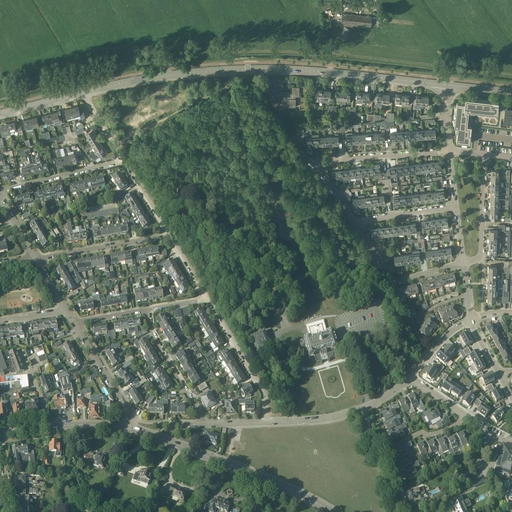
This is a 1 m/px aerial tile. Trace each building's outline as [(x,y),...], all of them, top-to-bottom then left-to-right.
[(334,5),(332,0),(324,0),(320,2),(323,9),(334,5)] [(341,24),(347,24),(350,25),(371,27),(372,16),(342,13),(341,24)] [(350,25),(347,24),(346,27),(345,26),(340,37),(346,40),(351,30),(349,28),(350,25)] [(270,87),(270,100),(276,110),(285,110),(285,107),(287,107),(287,106),(295,107),(295,99),(296,99),(295,99),(295,97),(299,97),(299,87),(292,87),(292,93),(283,93),(283,85),(274,84),(274,87),(270,87)] [(323,102),(324,90),(318,90),(318,92),(314,92),(314,98),(320,98),(320,102),(323,102)] [(331,91),(324,90),(323,102),(326,102),(326,99),(330,99),(330,96),(331,96),(332,91),(331,91)] [(362,104),(364,93),(357,92),(356,92),(356,97),(357,97),(356,103),(362,104)] [(362,104),(365,105),(365,101),(369,102),(370,102),(371,94),(370,94),(370,93),(364,93),(362,104)] [(402,95),(402,103),(401,106),(404,107),(404,103),(408,104),(409,104),(410,96),(409,96),(402,95)] [(421,104),(422,96),(416,95),(415,99),(414,99),(413,108),(421,109),(421,107),(421,104)] [(421,104),(421,107),(423,108),(424,105),(428,105),(431,105),(431,100),(428,100),(428,97),(422,96),(421,104)] [(457,102),(454,126),(458,127),(456,141),(469,143),(470,135),(468,134),(469,127),(465,127),(467,112),(466,112),(466,109),(497,113),(498,104),(491,103),(491,102),(465,99),(465,103),(457,102)] [(74,106),(72,107),(74,116),(80,115),(81,116),(82,117),(85,116),(85,118),(86,118),(83,108),(79,109),(78,106),(74,107),(74,106)] [(65,109),(67,118),(74,116),(72,107),(69,108),(70,108),(66,109),(65,109)] [(511,108),(505,107),(503,120),(511,121),(511,108)] [(53,112),(51,112),(53,121),(54,125),(62,123),(61,118),(59,119),(57,111),(57,112),(53,113),(53,112)] [(53,121),(51,112),(49,113),(49,114),(45,115),(45,114),(44,114),(47,124),(47,123),(53,121)] [(30,118),(32,127),(34,126),(35,127),(35,128),(38,127),(39,126),(37,116),(36,116),(36,117),(33,118),(32,117),(30,118)] [(33,130),(32,127),(30,118),(28,118),(28,119),(24,120),(26,129),(27,130),(28,131),(33,130)] [(8,124),(11,135),(15,134),(14,130),(18,129),(19,135),(23,134),(21,124),(18,125),(18,124),(15,125),(15,122),(8,124)] [(11,135),(8,124),(1,125),(1,126),(0,126),(0,128),(2,137),(11,135)] [(87,140),(89,139),(96,135),(93,129),(90,131),(88,129),(84,131),(85,134),(86,134),(87,136),(85,137),(87,140)] [(89,139),(92,145),(100,141),(96,135),(89,139)] [(92,145),(96,151),(103,146),(100,141),(92,145)] [(107,153),(103,146),(96,151),(88,155),(92,161),(95,160),(94,158),(100,154),(101,156),(107,153)] [(64,165),(62,157),(62,154),(61,151),(61,150),(61,149),(60,148),(57,149),(57,151),(56,151),(58,158),(56,158),(58,167),(64,165)] [(69,155),(71,163),(77,162),(79,161),(78,157),(76,157),(75,154),(74,154),(73,151),(70,152),(68,152),(69,155)] [(69,155),(62,157),(64,165),(71,163),(69,155)] [(24,175),(30,173),(27,160),(26,156),(22,157),(23,162),(24,161),(25,165),(25,164),(25,165),(20,167),(21,172),(23,172),(24,175)] [(34,163),(35,165),(36,172),(43,170),(40,162),(39,156),(37,157),(37,158),(36,158),(37,162),(34,163)] [(27,160),(30,173),(36,172),(35,165),(34,163),(34,162),(30,163),(30,160),(29,160),(27,160)] [(43,161),(40,162),(43,170),(45,170),(46,170),(48,170),(48,169),(49,169),(48,166),(50,166),(49,162),(48,162),(48,161),(47,160),(46,161),(43,161)] [(8,172),(6,165),(4,166),(4,169),(5,173),(2,173),(3,180),(10,179),(8,172)] [(9,165),(6,165),(8,172),(10,179),(11,179),(11,178),(12,178),(13,178),(15,178),(15,177),(16,177),(15,175),(18,174),(16,168),(10,169),(10,168),(9,165)] [(111,176),(115,182),(114,183),(116,185),(124,180),(120,174),(117,176),(116,174),(111,176)] [(103,178),(96,179),(98,188),(105,186),(103,178)] [(96,179),(90,181),(92,189),(98,188),(96,179)] [(128,186),(124,180),(116,185),(117,188),(118,187),(120,191),(121,192),(128,188),(127,187),(128,186)] [(90,181),(84,183),(86,191),(92,189),(90,181)] [(84,183),(77,184),(79,193),(86,191),(84,183)] [(73,194),(76,193),(77,196),(78,196),(79,203),(82,202),(81,199),(80,195),(79,193),(77,184),(71,186),(73,194)] [(56,189),(58,198),(65,196),(64,190),(63,190),(62,187),(56,189)] [(50,190),(51,197),(54,196),(55,200),(58,199),(58,198),(56,189),(50,190)] [(51,197),(50,190),(43,192),(45,201),(46,204),(52,202),(51,197)] [(45,201),(43,192),(40,193),(40,191),(38,192),(38,193),(37,193),(37,194),(34,195),(35,198),(36,202),(39,202),(45,201)] [(29,195),(23,197),(25,206),(31,204),(31,202),(29,195)] [(126,199),(130,205),(136,201),(137,200),(135,197),(134,197),(133,195),(126,199)] [(25,206),(23,197),(16,198),(18,205),(19,208),(25,206)] [(133,211),(140,207),(136,201),(130,205),(133,211)] [(140,207),(133,211),(137,217),(143,212),(144,211),(142,209),(140,207)] [(498,211),(490,211),(490,217),(491,217),(491,220),(498,220),(498,214),(500,215),(500,211),(498,211)] [(140,222),(147,218),(148,217),(146,215),(145,215),(143,212),(137,217),(140,222)] [(151,224),(147,218),(140,222),(144,228),(151,224)] [(33,231),(39,227),(36,223),(38,222),(36,219),(31,222),(33,224),(30,225),(33,231)] [(127,225),(120,226),(122,234),(128,233),(128,229),(131,228),(130,222),(127,223),(127,225)] [(68,243),(74,242),(73,235),(72,231),(71,223),(67,224),(68,233),(69,233),(69,236),(67,236),(67,235),(64,236),(65,241),(68,240),(68,243)] [(99,238),(101,237),(100,230),(99,226),(93,228),(93,229),(90,229),(91,235),(94,235),(95,239),(96,239),(98,239),(99,238)] [(120,226),(113,227),(115,235),(122,234),(120,226)] [(37,236),(42,233),(39,227),(33,231),(37,236)] [(81,227),(78,228),(79,234),(81,241),(87,240),(87,236),(89,236),(88,230),(82,231),(81,227)] [(113,227),(107,228),(108,236),(115,235),(113,227)] [(76,231),(72,231),(73,235),(74,242),(81,241),(79,234),(78,228),(75,228),(76,231)] [(108,236),(107,228),(100,230),(101,237),(108,236)] [(37,236),(40,242),(46,239),(44,236),(45,235),(43,233),(42,233),(37,236)] [(54,241),(57,239),(54,234),(50,236),(46,239),(40,242),(43,248),(49,244),(48,241),(52,239),(54,241)] [(158,248),(151,249),(153,257),(163,255),(163,257),(167,256),(166,250),(158,251),(158,248)] [(489,248),(489,254),(491,254),(491,258),(496,258),(497,254),(499,254),(499,248),(497,248),(489,248)] [(146,258),(153,257),(151,249),(145,250),(146,258)] [(146,261),(146,259),(146,258),(145,250),(138,251),(138,256),(136,256),(137,263),(146,261)] [(131,253),(124,254),(125,262),(126,265),(133,264),(131,253)] [(119,263),(117,255),(110,256),(112,265),(119,263)] [(97,259),(98,267),(99,270),(106,268),(104,257),(97,259)] [(90,260),(92,268),(98,267),(97,259),(90,260)] [(85,269),(92,268),(90,260),(83,261),(85,269)] [(165,265),(168,271),(176,266),(172,260),(166,264),(165,261),(158,265),(160,268),(165,265)] [(78,271),(85,269),(83,261),(77,262),(78,271)] [(168,271),(172,277),(180,272),(176,266),(168,271)] [(60,276),(66,272),(63,267),(57,270),(60,276)] [(63,281),(70,277),(69,275),(71,272),(70,270),(66,272),(60,276),(63,281)] [(172,277),(175,282),(183,278),(180,272),(172,277)] [(446,277),(448,285),(455,283),(454,279),(455,277),(454,275),(453,274),(451,274),(450,276),(449,276),(446,277)] [(72,283),(73,282),(70,277),(63,281),(66,286),(72,283)] [(446,277),(440,279),(442,287),(448,285),(446,277)] [(175,282),(179,288),(187,283),(183,278),(175,282)] [(440,279),(433,281),(436,290),(436,289),(442,287),(440,279)] [(77,288),(76,285),(79,283),(77,280),(73,282),(72,283),(66,286),(70,292),(77,288)] [(427,283),(426,283),(429,291),(429,292),(436,290),(433,281),(430,282),(429,281),(427,282),(427,283)] [(190,289),(187,283),(179,288),(176,290),(178,293),(181,291),(182,294),(190,289)] [(423,293),(429,291),(426,283),(420,285),(423,293)] [(409,288),(411,297),(418,295),(415,286),(409,288)] [(148,291),(150,300),(157,299),(155,290),(155,288),(148,289),(148,291)] [(405,299),(411,297),(409,288),(402,290),(405,299)] [(141,291),(142,292),(143,301),(150,300),(148,291),(148,289),(141,291)] [(155,290),(157,299),(163,297),(162,289),(155,290)] [(405,299),(402,290),(396,292),(398,301),(405,299)] [(136,302),(143,301),(142,292),(135,294),(136,302)] [(99,295),(95,296),(96,297),(96,302),(100,302),(101,302),(102,308),(108,307),(107,300),(104,301),(104,297),(102,296),(99,296),(99,295)] [(81,312),(88,311),(86,304),(83,304),(83,301),(78,302),(78,306),(80,305),(81,312)] [(446,310),(448,314),(455,311),(453,306),(447,308),(447,309),(446,310)] [(198,320),(206,315),(202,309),(194,314),(198,320)] [(441,317),(448,314),(446,310),(445,310),(444,309),(438,312),(441,317)] [(455,311),(448,314),(450,319),(451,318),(451,320),(458,317),(455,311)] [(450,319),(448,314),(441,317),(443,323),(449,320),(449,319),(450,319)] [(160,326),(168,321),(164,315),(156,320),(160,326)] [(201,325),(209,321),(206,315),(198,320),(201,325)] [(410,317),(410,316),(404,319),(408,325),(412,322),(410,318),(410,317)] [(424,326),(428,329),(433,323),(428,319),(424,324),(425,325),(424,326)] [(128,328),(128,329),(129,335),(131,335),(131,333),(135,332),(135,329),(134,329),(133,321),(127,322),(128,328)] [(163,332),(171,327),(168,321),(160,326),(163,332)] [(205,331),(213,326),(209,321),(201,325),(205,331)] [(331,349),(337,348),(332,332),(327,333),(323,322),(306,327),(310,338),(304,340),(300,341),(301,347),(305,346),(308,356),(314,354),(314,353),(319,352),(320,355),(327,353),(326,350),(331,348),(331,349)] [(433,323),(428,329),(431,332),(432,331),(433,332),(437,327),(433,323)] [(38,331),(39,331),(37,324),(31,325),(31,329),(29,329),(30,334),(39,333),(38,331)] [(489,334),(495,330),(492,325),(489,326),(488,325),(485,326),(486,328),(489,334)] [(15,327),(17,336),(19,336),(20,337),(24,336),(24,332),(22,332),(21,326),(15,327)] [(101,335),(100,326),(93,327),(93,328),(91,329),(94,334),(99,333),(99,335),(101,335)] [(205,331),(206,333),(205,335),(207,338),(208,337),(216,332),(213,326),(205,331)] [(422,335),(428,329),(424,326),(423,327),(422,326),(418,331),(422,335)] [(166,337),(174,333),(171,327),(163,332),(166,337)] [(431,332),(428,329),(422,335),(427,339),(431,334),(430,333),(431,332)] [(264,333),(263,333),(262,330),(253,334),(254,337),(252,338),(255,347),(258,353),(270,348),(264,333)] [(498,336),(495,330),(489,334),(492,339),(498,336)] [(212,343),(220,338),(216,332),(208,337),(212,343)] [(170,343),(178,339),(174,333),(166,337),(170,343)] [(464,334),(459,337),(465,347),(471,343),(470,341),(471,340),(468,334),(464,336),(464,334)] [(495,345),(501,341),(504,340),(503,337),(500,339),(498,336),(492,339),(495,345)] [(220,338),(212,343),(216,349),(223,344),(220,338)] [(142,350),(150,346),(146,339),(142,342),(140,339),(134,343),(137,348),(140,346),(142,350)] [(181,345),(178,339),(170,343),(173,349),(181,345)] [(504,346),(501,341),(495,345),(498,350),(504,346)] [(67,352),(73,349),(69,343),(63,346),(67,352)] [(142,350),(145,356),(153,351),(150,346),(142,350)] [(260,359),(258,353),(255,347),(254,348),(254,346),(250,348),(256,361),(260,359)] [(507,352),(504,346),(498,350),(501,355),(507,352)] [(446,349),(442,353),(448,358),(448,359),(454,352),(449,347),(447,350),(446,349)] [(70,358),(76,354),(77,353),(75,350),(74,351),(73,349),(67,352),(70,358)] [(106,354),(110,360),(119,355),(115,349),(106,354)] [(16,374),(24,371),(17,351),(9,354),(8,352),(1,353),(0,353),(0,375),(4,375),(4,372),(8,371),(10,373),(10,374),(16,373),(16,374)] [(153,351),(145,356),(144,357),(147,363),(149,362),(157,357),(153,351)] [(220,363),(223,361),(231,357),(228,351),(217,357),(220,363)] [(179,362),(187,358),(184,352),(176,356),(179,362)] [(439,354),(437,357),(439,359),(439,360),(444,364),(449,359),(448,359),(448,358),(442,353),(441,352),(441,353),(440,352),(439,354)] [(478,352),(469,357),(473,364),(481,360),(482,360),(481,358),(481,359),(480,358),(481,357),(480,357),(481,357),(479,353),(478,353),(478,352)] [(510,357),(507,352),(501,355),(504,360),(503,360),(505,363),(511,360),(510,358),(510,357)] [(79,360),(76,354),(70,358),(68,359),(69,362),(72,361),(73,363),(76,362),(77,365),(82,362),(80,359),(79,360)] [(47,361),(45,355),(38,357),(40,363),(47,361)] [(120,357),(119,355),(110,360),(114,367),(120,363),(117,359),(120,357)] [(160,363),(157,357),(149,362),(147,363),(150,369),(160,363)] [(223,361),(227,367),(235,362),(231,357),(223,361)] [(191,364),(187,358),(179,362),(183,368),(191,364)] [(481,360),(473,364),(478,372),(484,369),(483,366),(484,366),(484,365),(482,361),(481,361),(481,360)] [(227,371),(228,370),(230,373),(238,368),(235,362),(227,367),(225,368),(227,371)] [(194,369),(191,364),(183,368),(186,374),(194,369)] [(145,376),(147,379),(152,376),(152,375),(153,375),(154,377),(156,376),(158,379),(166,375),(162,369),(159,371),(158,369),(159,369),(158,368),(145,376)] [(234,379),(242,374),(238,368),(230,373),(234,379)] [(427,370),(423,376),(427,378),(426,379),(430,381),(431,380),(436,372),(430,368),(429,371),(427,370)] [(121,380),(127,376),(130,375),(126,369),(124,370),(118,374),(121,380)] [(198,375),(194,369),(186,374),(190,380),(198,375)] [(127,376),(121,380),(125,386),(132,382),(134,381),(131,374),(130,375),(127,376)] [(198,375),(190,380),(193,386),(201,381),(201,382),(204,380),(201,374),(198,375)] [(245,380),(242,374),(234,379),(237,385),(245,380)] [(157,384),(160,382),(161,385),(169,381),(166,375),(158,379),(156,381),(157,384)] [(490,375),(481,380),(482,381),(485,386),(491,383),(491,381),(493,380),(492,377),(491,375),(490,375)] [(12,377),(14,389),(28,388),(28,386),(29,386),(29,381),(28,382),(28,381),(27,376),(12,377)] [(50,376),(47,377),(40,380),(45,394),(55,390),(57,389),(56,384),(54,385),(50,376)] [(69,376),(59,379),(63,391),(72,389),(69,376)] [(0,390),(14,389),(12,377),(0,378),(0,390)] [(166,395),(166,390),(173,387),(169,381),(161,385),(159,387),(160,389),(160,391),(156,391),(156,394),(163,394),(166,395)] [(448,381),(442,389),(443,389),(442,390),(446,392),(447,392),(448,393),(449,394),(450,393),(455,386),(448,381)] [(246,397),(247,398),(248,397),(249,397),(250,397),(251,396),(250,394),(253,393),(249,386),(246,387),(245,385),(238,389),(238,393),(241,391),(245,397),(246,397)] [(455,386),(450,393),(451,393),(451,394),(454,396),(455,396),(456,395),(458,396),(462,391),(455,386)] [(129,393),(133,399),(139,396),(142,394),(138,388),(136,389),(135,390),(133,391),(129,393)] [(498,390),(491,394),(496,402),(503,398),(500,392),(499,393),(498,390)] [(203,405),(212,399),(210,396),(212,395),(211,392),(209,393),(200,398),(202,401),(201,401),(203,405)] [(468,394),(463,403),(463,404),(465,405),(468,406),(469,404),(470,404),(475,398),(468,394)] [(408,397),(410,403),(413,409),(418,406),(420,410),(424,408),(420,399),(416,401),(413,395),(408,397)] [(90,419),(96,419),(95,405),(99,405),(101,405),(101,396),(90,396),(90,404),(90,419)] [(107,412),(114,412),(114,403),(110,403),(109,401),(107,402),(105,396),(102,398),(105,404),(107,403),(107,412)] [(139,396),(133,399),(136,406),(143,402),(139,396)] [(214,403),(212,399),(203,405),(204,405),(206,408),(205,408),(207,411),(211,409),(210,408),(215,406),(217,409),(223,405),(221,402),(218,404),(216,402),(214,403)] [(415,412),(413,409),(410,403),(407,405),(404,399),(398,402),(404,413),(409,411),(411,414),(415,412)] [(227,414),(236,413),(236,403),(234,403),(234,400),(226,400),(226,404),(226,413),(227,414)] [(254,403),(251,403),(251,400),(239,401),(239,405),(245,404),(245,412),(247,412),(247,413),(251,413),(251,411),(254,411),(254,403)] [(21,407),(20,407),(20,406),(16,406),(15,402),(11,404),(12,408),(13,408),(14,414),(17,414),(18,415),(19,415),(20,414),(20,409),(21,409),(21,407)] [(156,407),(156,414),(164,414),(164,409),(168,409),(168,402),(163,402),(163,403),(156,403),(156,407)] [(7,410),(10,410),(7,403),(1,404),(1,406),(0,406),(0,417),(2,417),(2,416),(4,416),(4,417),(7,416),(8,416),(7,410)] [(390,419),(396,416),(394,411),(399,408),(397,404),(388,408),(390,412),(382,416),(385,421),(390,419)] [(482,406),(478,412),(480,413),(479,415),(485,418),(489,411),(482,406)] [(428,422),(430,421),(439,417),(440,417),(437,411),(431,414),(430,410),(420,415),(422,418),(426,417),(428,422)] [(499,411),(492,418),(496,422),(498,420),(499,421),(502,419),(504,417),(504,416),(499,411)] [(388,431),(394,429),(399,426),(397,421),(400,419),(399,415),(396,416),(390,419),(391,423),(385,426),(388,431)] [(441,421),(439,417),(430,421),(432,425),(436,423),(438,429),(450,424),(447,418),(441,421)] [(399,426),(394,429),(396,433),(390,435),(392,441),(404,436),(401,430),(406,428),(405,425),(407,424),(407,422),(404,424),(404,423),(399,426)] [(211,444),(213,435),(207,434),(208,432),(205,432),(203,438),(206,439),(205,442),(211,444)] [(457,435),(457,436),(463,448),(468,445),(469,448),(473,446),(472,443),(475,442),(472,436),(465,439),(462,433),(457,435)] [(219,437),(213,435),(211,444),(217,445),(219,437)] [(464,451),(463,448),(457,436),(453,438),(453,437),(448,440),(450,444),(453,451),(458,449),(460,453),(464,451)] [(454,453),(453,451),(450,444),(446,446),(443,439),(437,442),(439,446),(443,453),(448,451),(450,455),(454,453)] [(60,457),(60,455),(61,453),(61,449),(60,448),(60,444),(57,444),(57,443),(56,443),(56,441),(53,440),(53,442),(52,442),(52,444),(50,444),(50,449),(48,449),(47,452),(49,452),(55,452),(55,457),(60,457)] [(444,455),(443,453),(439,446),(435,448),(432,441),(427,444),(429,448),(432,455),(437,453),(439,457),(441,457),(444,455)] [(398,459),(402,457),(409,454),(407,449),(412,446),(410,442),(402,446),(402,445),(398,447),(398,448),(393,450),(397,449),(399,452),(395,454),(398,459)] [(433,457),(432,455),(429,448),(425,450),(422,443),(416,446),(422,457),(427,455),(429,459),(433,457)] [(511,445),(508,444),(507,445),(503,444),(502,448),(501,448),(499,453),(501,453),(498,462),(497,462),(494,469),(496,469),(495,472),(497,472),(497,474),(504,476),(504,474),(510,476),(511,468),(511,484),(510,485),(506,499),(510,506),(511,506),(511,445)] [(18,447),(19,456),(20,459),(22,459),(23,464),(26,464),(26,465),(29,465),(29,466),(32,466),(32,464),(35,464),(33,452),(28,453),(28,451),(29,451),(30,450),(30,447),(29,446),(27,446),(18,447)] [(90,453),(88,452),(87,455),(85,456),(86,459),(85,462),(87,462),(86,465),(89,466),(91,463),(94,464),(93,466),(99,468),(99,466),(104,468),(108,457),(102,455),(101,456),(97,455),(96,457),(93,456),(93,455),(90,454),(90,453)] [(401,469),(407,467),(412,464),(410,459),(413,457),(411,453),(409,454),(402,457),(404,461),(398,464),(401,469)] [(20,459),(19,456),(14,457),(15,464),(20,464),(20,465),(23,464),(22,459),(20,459)] [(412,464),(407,467),(409,471),(402,474),(405,479),(417,474),(414,468),(419,466),(417,462),(412,464)] [(150,481),(152,474),(141,470),(138,477),(150,481)] [(186,497),(186,496),(186,495),(186,494),(186,492),(186,491),(183,490),(183,491),(168,486),(165,495),(169,496),(171,491),(175,493),(173,497),(183,501),(185,496),(186,497)] [(406,493),(407,496),(407,497),(407,496),(408,497),(409,496),(411,501),(413,500),(416,508),(427,504),(425,498),(421,500),(419,500),(418,497),(420,496),(419,495),(423,494),(421,488),(418,489),(417,489),(412,491),(412,490),(406,492),(406,493)] [(465,511),(464,509),(471,506),(468,500),(463,502),(461,498),(460,498),(451,502),(453,507),(454,507),(456,511),(465,511)] [(230,508),(231,506),(230,505),(231,505),(226,503),(227,502),(224,501),(224,502),(219,500),(218,503),(212,500),(208,511),(209,511),(212,511),(215,508),(225,511),(227,511),(229,509),(230,508)]
